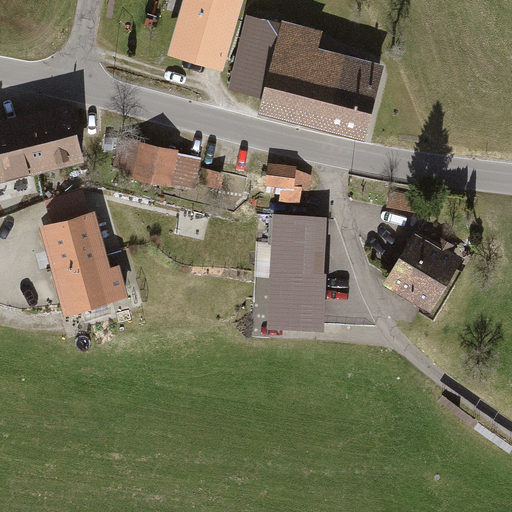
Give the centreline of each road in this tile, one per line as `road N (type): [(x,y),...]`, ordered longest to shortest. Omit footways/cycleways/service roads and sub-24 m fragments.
road 1 (tertiary): [(511,181),(329,151),(73,88)]
road 2 (track): [(511,433),(390,332),(327,172),(329,151)]
